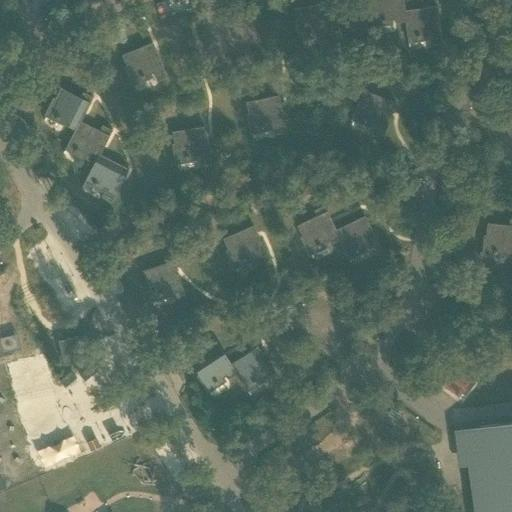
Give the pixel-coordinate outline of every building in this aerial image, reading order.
[(395,23),(405,22),(406,22),(404,12),(405,12),(402,0),(369,0),(374,32),(375,32),(374,24),(382,22),(382,24),(385,23),(385,22),(395,21),(395,23)] [(327,4),(294,10),(301,45),(302,45),(300,37),(308,35),(309,37),(312,36),(312,35),(321,33),(323,42),(334,40),(327,4)] [(406,22),(405,22),(409,48),(410,47),(408,39),(416,38),(417,40),(420,39),(420,38),(430,36),(431,46),(442,44),(436,7),(405,12),(404,12),(406,22)] [(153,44),(122,56),(136,90),(136,89),(133,82),(141,79),(141,80),(145,79),(144,77),(153,74),(157,82),(167,78),(153,44)] [(60,89),(48,114),(56,118),(55,119),(58,121),(59,119),(67,124),(66,126),(75,131),(80,122),(93,98),(83,93),(80,99),(60,89)] [(395,104),(365,92),(352,126),(355,118),(363,121),(362,123),(366,124),(366,123),(375,126),(372,135),(382,139),(395,104)] [(246,103),(253,139),(254,138),(253,130),(260,129),(261,130),(264,129),(264,128),(274,126),(275,135),(286,133),(278,97),(246,103)] [(75,131),(67,147),(75,151),(74,152),(77,154),(78,153),(87,157),(85,160),(94,164),(95,164),(99,155),(100,155),(112,131),(102,126),(99,132),(80,122),(75,131)] [(172,133),(178,169),(179,168),(177,161),(185,159),(186,161),(189,160),(189,159),(199,157),(200,166),(211,165),(205,128),(172,133)] [(102,198),(111,203),(128,170),(100,155),(99,155),(95,164),(94,164),(86,180),(94,184),(93,185),(97,187),(97,186),(106,190),(102,198)] [(297,227),(313,259),(310,251),(317,248),(318,249),(321,248),(320,246),(329,242),(330,245),(339,241),(340,240),(335,231),(336,231),(324,207),(314,211),(317,217),(297,227)] [(340,240),(339,241),(350,264),(351,263),(348,256),(355,253),(356,254),(359,252),(358,251),(367,247),(371,255),(381,250),(365,217),(336,231),(335,231),(340,240)] [(511,220),(510,220),(509,227),(487,224),(483,260),(484,260),(485,252),(493,253),(493,254),(496,255),(497,253),(506,254),(506,257),(511,258),(511,220)] [(223,240),(237,273),(238,272),(235,265),(242,262),(243,263),(246,262),(245,260),(254,256),(258,265),(268,261),(253,227),(223,240)] [(142,272),(151,299),(154,306),(152,298),(159,296),(160,297),(163,296),(163,294),(172,291),(175,300),(185,297),(174,261),(142,272)] [(64,366),(84,361),(78,337),(58,342),(64,366)] [(192,366),(207,389),(211,396),(212,395),(208,389),(214,384),(215,385),(218,384),(217,382),(225,377),(227,380),(236,374),(230,365),(231,365),(216,342),(207,348),(210,354),(192,366)] [(236,374),(250,396),(250,395),(246,388),(253,384),(254,385),(256,383),(256,382),(264,377),(269,385),(278,379),(258,347),(231,365),(230,365),(236,374)] [(70,371),(59,382),(65,388),(76,378),(70,371)] [(464,447),(473,511),(511,511),(511,422),(480,427),(481,435),(469,437),(471,446),(464,447)]
